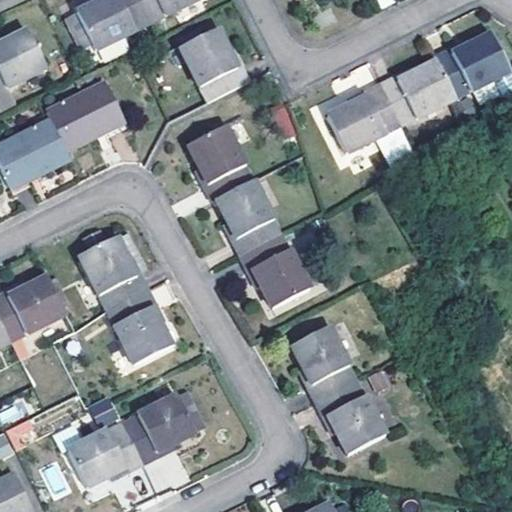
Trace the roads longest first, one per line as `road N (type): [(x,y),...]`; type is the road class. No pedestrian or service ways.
road 1 (residential): [(183,511),(266,469),(277,441),(272,419),(148,205),(133,194),(100,196),(0,246)]
road 2 (residential): [(447,0),(311,67),(292,65),(255,0)]
